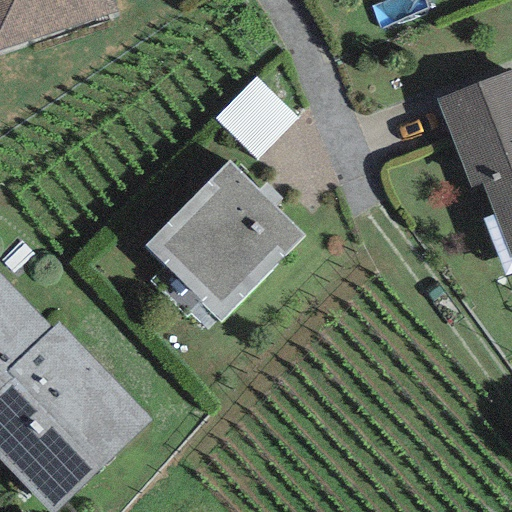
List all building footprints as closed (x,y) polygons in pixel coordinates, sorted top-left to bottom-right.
[(111,0),(0,0),(0,55),(117,17),(111,0)] [(511,75),(436,106),(471,196),(483,191),(511,265),(511,264),(511,75)] [(262,91),(221,130),(261,171),(302,133),(262,91)] [(229,170),(144,255),(219,329),(303,244),(229,170)] [(51,336),(0,283),(0,469),(41,511),(64,511),(152,428),(57,330),(51,336)]
